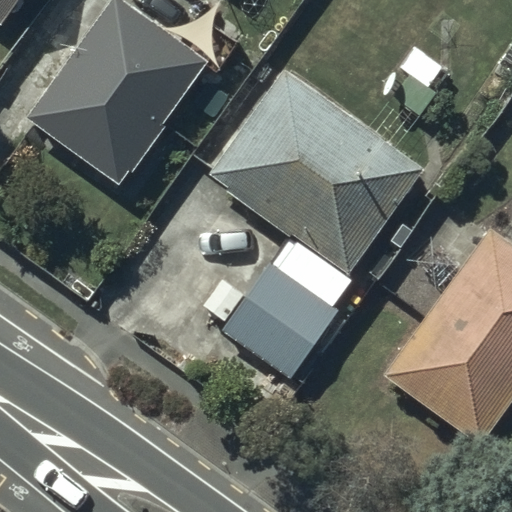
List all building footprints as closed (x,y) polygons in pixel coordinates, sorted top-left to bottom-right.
[(0,0),(0,13),(10,0),(0,0)] [(120,1),(31,123),(122,188),(211,66),(120,1)] [(441,58),(411,38),(396,61),(407,68),(391,94),(418,111),(436,84),(428,79),(441,58)] [(424,156),(281,56),(205,165),(223,177),(220,181),(285,227),(216,325),(288,376),(358,276),(346,268),(424,156)] [(511,234),(484,214),(377,363),(477,434),(511,384),(511,234)]
